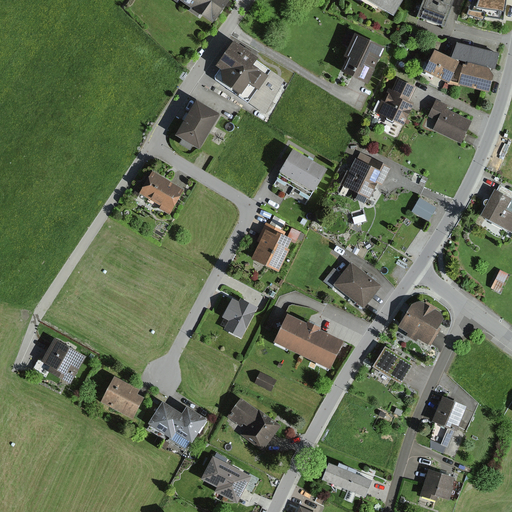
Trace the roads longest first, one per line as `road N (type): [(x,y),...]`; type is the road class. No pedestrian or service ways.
road 1 (residential): [(151,142),(251,211),(172,363)]
road 2 (residential): [(275,511),(421,269)]
road 3 (unclassified): [(383,511),(416,417),(475,310)]
road 4 (residential): [(511,69),(468,191),(421,269)]
road 5 (track): [(0,415),(42,305),(72,255)]
road 6 (residential): [(250,0),(151,142)]
road 7 (residential): [(151,142),(72,255)]
